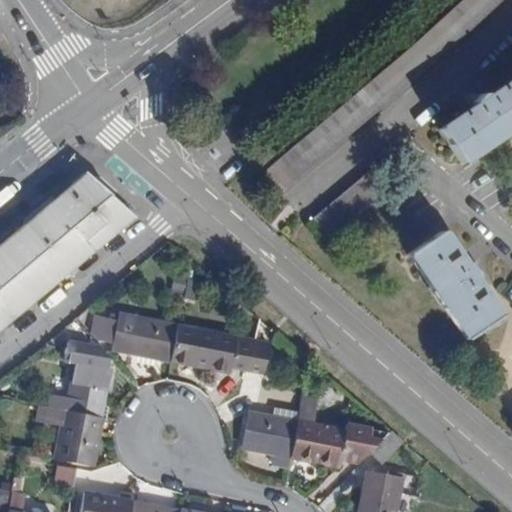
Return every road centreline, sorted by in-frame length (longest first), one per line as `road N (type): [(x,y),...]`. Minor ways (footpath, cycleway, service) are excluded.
road 1 (secondary): [(511,478),(156,171)]
road 2 (residential): [(190,462),(201,442),(197,419),(180,404),(147,405),(131,423),(130,448),(156,472),(180,469)]
road 3 (residential): [(511,244),(383,134)]
road 4 (secondary): [(156,171),(151,108),(165,47)]
